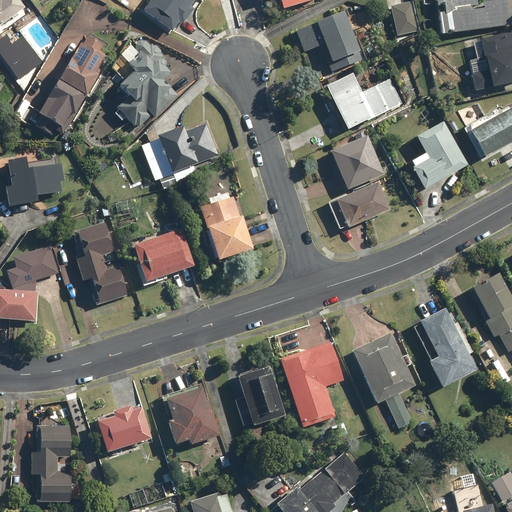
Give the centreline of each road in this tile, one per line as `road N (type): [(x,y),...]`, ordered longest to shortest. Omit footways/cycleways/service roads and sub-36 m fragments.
road 1 (residential): [(313,289),(63,368),(0,372)]
road 2 (residential): [(313,289),(236,60)]
road 3 (residential): [(511,200),(406,258),(313,289)]
